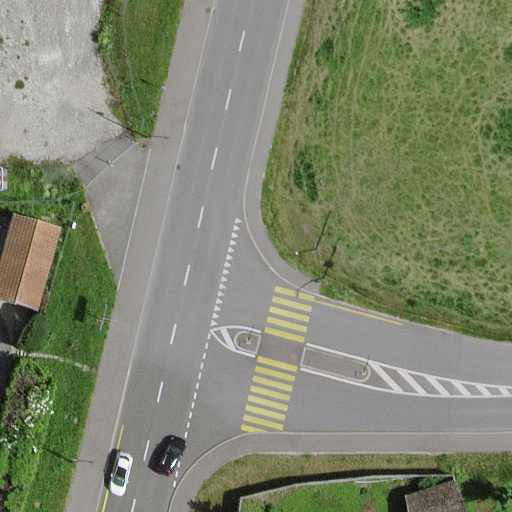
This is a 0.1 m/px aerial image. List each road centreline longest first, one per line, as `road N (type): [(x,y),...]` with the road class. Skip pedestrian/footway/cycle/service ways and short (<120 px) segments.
road 1 (unclassified): [(161,381),(402,415),(511,410)]
road 2 (unclassified): [(511,380),(343,338),(188,275)]
road 3 (tertiary): [(252,0),(188,275)]
road 4 (tertiary): [(161,381),(131,511)]
